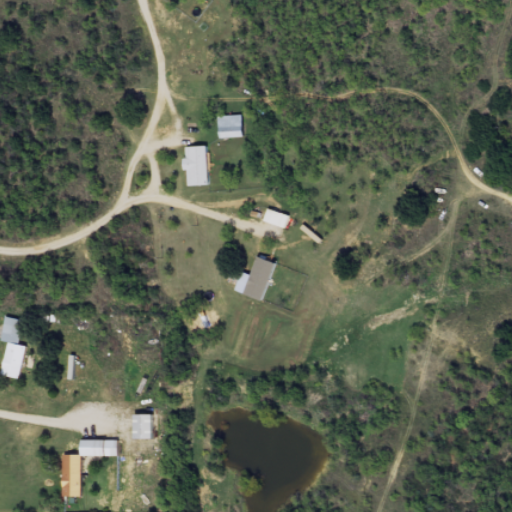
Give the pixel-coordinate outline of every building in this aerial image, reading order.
[(222,140),(247,137),(244,114),(219,116),(222,140)] [(212,185),(211,146),(189,146),(190,185),(212,185)] [(267,300),(280,262),(260,256),(247,294),(267,300)] [(11,342),(5,376),(23,379),(29,346),(22,344),(26,320),(9,317),(4,341),(11,342)] [(158,414),(137,414),(137,439),(158,439),(158,414)] [(65,455),(66,497),(85,497),(85,456),(123,456),(122,440),(85,440),(85,454),(65,455)]
